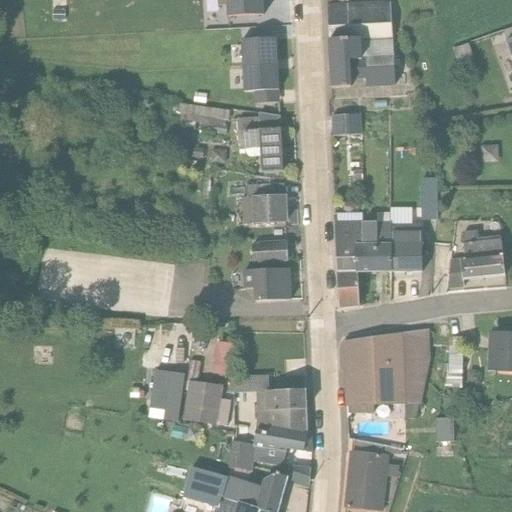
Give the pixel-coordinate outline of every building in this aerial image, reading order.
[(224,0),(226,16),(263,15),(262,0),(224,0)] [(349,61),(350,81),(364,80),(365,87),(394,86),(392,40),(389,3),(326,5),(328,40),(359,39),(360,61),(349,61)] [(276,38),(241,40),(243,93),(256,92),(257,103),(278,103),(276,38)] [(359,39),(328,40),(330,89),(350,88),(350,81),(349,61),(360,61),(359,39)] [(198,121),(202,105),(181,102),(179,102),(179,104),(172,103),(171,110),(178,111),(180,111),(178,118),(178,119),(181,120),(179,134),(191,136),(193,120),(198,121)] [(202,105),(198,121),(197,131),(223,135),(226,119),(228,120),(230,110),(202,105)] [(243,132),(279,130),(278,117),(257,113),(257,118),(235,119),(237,132),(238,150),(239,158),(259,156),(259,149),(244,150),(243,132)] [(360,115),(330,116),(331,137),(361,136),(360,115)] [(259,149),(259,156),(260,173),(282,172),(279,130),(243,132),(244,150),(259,149)] [(2,136),(1,156),(19,156),(20,137),(2,136)] [(365,151),(365,162),(383,162),(383,152),(365,151)] [(361,170),(352,170),(352,181),(361,181),(361,170)] [(251,198),(284,197),(283,185),(260,186),(245,186),(246,198),(241,198),(242,226),(252,226),(251,198)] [(392,187),(392,198),(408,198),(408,197),(416,197),(416,188),(408,188),(408,187),(392,187)] [(422,195),(422,220),(434,220),(434,195),(422,195)] [(251,198),(252,226),(287,224),(285,197),(284,197),(251,198)] [(361,223),(362,223),(362,213),(335,214),(335,215),(333,215),(334,224),(361,223)] [(375,223),(389,222),(389,214),(375,214),(375,223)] [(389,222),(390,225),(406,225),(406,214),(389,214),(389,222)] [(362,223),(361,223),(361,245),(354,245),(355,274),(357,274),(389,273),(391,273),(390,245),(390,225),(389,222),(375,223),(362,223)] [(361,223),(334,224),(337,274),(355,274),(354,245),(361,245),(361,223)] [(390,245),(391,273),(422,273),(421,225),(406,225),(390,225),(390,245)] [(462,244),(500,240),(499,237),(478,239),(477,231),(463,233),(461,235),(462,244)] [(464,261),(502,257),(500,240),(462,244),(464,261)] [(257,245),(250,246),(251,265),(287,263),(285,242),(257,243),(257,245)] [(139,306),(141,255),(46,250),(43,301),(139,306)] [(462,283),(463,282),(505,278),(502,257),(464,261),(460,262),(459,262),(462,283)] [(459,262),(460,262),(459,260),(449,260),(446,289),(464,288),(463,282),(462,283),(459,262)] [(289,271),(242,273),(243,290),(253,290),(254,303),(290,302),(289,271)] [(355,274),(337,274),(339,308),(358,305),(357,274),(355,274)] [(62,306),(62,317),(84,318),(84,307),(62,306)] [(346,406),(382,405),(420,404),(422,385),(425,385),(429,363),(428,332),(343,344),(346,406)] [(511,334),(488,333),(486,374),(511,374),(511,334)] [(214,367),(233,370),(238,338),(219,335),(214,367)] [(447,374),(443,388),(461,389),(461,357),(460,357),(462,338),(448,338),(447,374)] [(31,345),(30,363),(48,363),(48,345),(31,345)] [(154,379),(153,392),(165,393),(162,420),(179,421),(184,375),(168,374),(167,381),(154,379)] [(265,393),(267,393),(267,377),(228,377),(229,394),(255,394),(265,393)] [(187,380),(181,419),(216,425),(222,386),(187,380)] [(265,393),(255,394),(256,419),(255,431),(267,432),(268,427),(304,434),(304,433),(303,413),(303,392),(267,393),(265,393)] [(139,403),(136,418),(157,423),(160,408),(139,403)] [(438,415),(439,437),(455,437),(454,414),(438,415)] [(267,432),(255,431),(253,442),(265,445),(302,452),(310,453),(309,433),(304,433),(304,434),(268,427),(267,432)] [(227,478),(245,484),(249,473),(253,446),(246,445),(247,429),(234,428),(231,447),(228,469),(229,470),(227,478)] [(349,452),(343,510),(369,511),(382,511),(388,456),(349,452)] [(286,475),(286,479),(309,483),(311,468),(288,465),(286,475)] [(245,484),(227,478),(203,470),(197,491),(221,499),(236,504),(255,509),(260,489),(245,484)] [(260,489),(255,509),(264,511),(277,511),(286,479),(274,476),(262,482),(260,489)]
